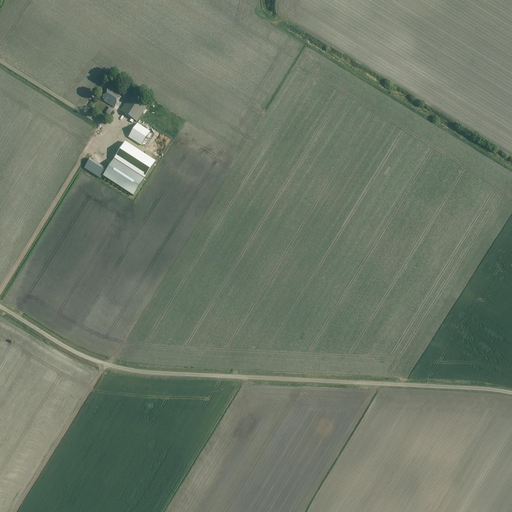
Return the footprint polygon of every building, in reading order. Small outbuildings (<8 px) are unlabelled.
[(132,89),(127,86),(124,91),(129,95),(132,89)] [(121,97),(109,88),(102,99),(104,99),(103,101),(114,108),(121,97)] [(148,105),(131,94),(120,112),(137,122),(148,105)] [(150,132),(137,124),(128,137),(141,146),(150,132)] [(122,145),(106,135),(100,144),(116,154),(122,145)] [(126,143),(115,160),(145,180),(156,163),(126,143)] [(84,169),(101,177),(106,166),(88,158),(84,169)] [(144,180),(114,160),(103,177),(133,196),(144,180)]
